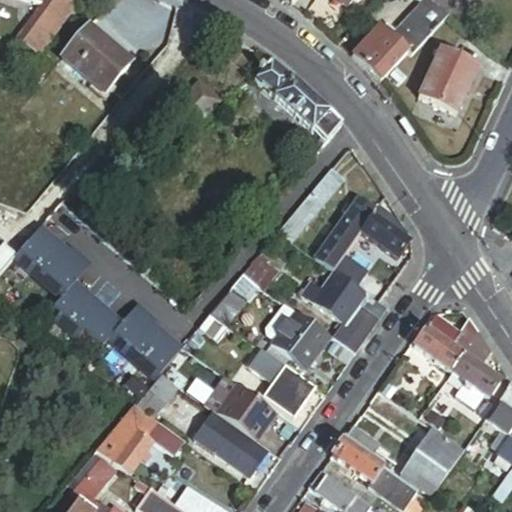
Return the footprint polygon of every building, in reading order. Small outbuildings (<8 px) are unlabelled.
[(42,0),(11,0),(39,9),(42,0)] [(73,0),(46,0),(15,44),(37,61),(75,9),(69,6),(73,0)] [(352,0),(333,0),(345,9),(352,0)] [(409,60),(446,19),(427,1),(389,41),(405,56),(409,60)] [(132,68),(88,31),(60,64),(104,101),(132,68)] [(351,61),(362,71),(389,41),(378,31),(351,61)] [(362,71),(378,86),(405,56),(389,41),(362,71)] [(445,58),(416,103),(451,126),(480,80),(445,58)] [(289,83),(271,68),(255,86),(274,102),(273,103),(310,137),(311,136),(320,144),(316,148),(321,153),(341,130),(289,83)] [(219,106),(198,85),(175,109),(196,129),(219,106)] [(346,183),(333,171),(277,239),(291,249),(346,183)] [(360,238),(375,217),(355,204),(332,237),(314,264),(334,277),(342,265),(360,238)] [(389,220),(378,213),(375,217),(360,238),(397,265),(408,249),(403,246),(406,241),(389,220)] [(91,267),(72,251),(70,254),(41,231),(12,265),(59,305),(76,286),(91,267)] [(276,264),(264,254),(242,280),(255,289),(276,264)] [(354,274),(342,265),(334,277),(346,286),(354,274)] [(386,313),(346,286),(334,277),(326,288),(321,295),(311,288),(306,296),(302,293),(298,298),(343,329),(333,343),(335,345),(355,359),(386,313)] [(255,289),(242,280),(231,293),(247,305),(259,292),(255,289)] [(321,295),(326,288),(316,281),(311,288),(321,295)] [(83,337),(102,353),(108,345),(124,326),(76,286),(59,305),(46,320),(76,345),(83,337)] [(210,319),(227,331),(247,305),(231,293),(210,319)] [(185,349),(157,326),(159,323),(140,307),(124,326),(108,345),(155,385),(160,379),(185,349)] [(264,340),(271,345),(292,315),(281,307),(263,334),(264,340)] [(305,374),(324,346),(306,334),(311,327),(292,315),(271,345),(269,349),(305,374)] [(227,331),(210,319),(209,321),(199,332),(218,346),(229,332),(227,331)] [(436,321),(426,333),(453,353),(470,328),(468,325),(460,337),(436,321)] [(306,334),(324,346),(328,340),(311,327),(306,334)] [(479,338),(470,328),(453,353),(426,333),(414,351),(452,376),(479,338)] [(491,356),(479,338),(452,376),(488,402),(499,385),(480,371),(491,356)] [(197,339),(189,349),(196,355),(204,345),(197,339)] [(348,369),(355,359),(335,345),(328,355),(348,369)] [(279,367),(261,355),(249,372),(272,389),(281,376),(275,372),(279,367)] [(162,380),(179,392),(187,382),(170,367),(161,379),(162,380)] [(294,424),(316,393),(279,367),(275,372),(281,376),(272,389),(263,403),(294,424)] [(179,392),(162,380),(135,414),(150,424),(179,392)] [(238,390),(226,382),(206,411),(217,419),(238,390)] [(511,387),(485,424),(501,437),(509,442),(499,457),(498,458),(508,467),(511,469),(511,387)] [(276,417),(238,390),(217,419),(256,446),(276,417)] [(150,424),(135,414),(100,458),(129,478),(152,447),(145,443),(156,427),(150,424)] [(266,456),(211,419),(194,445),(248,482),(266,456)] [(183,446),(156,427),(145,443),(152,447),(172,462),(183,446)] [(342,444),(369,463),(379,449),(352,430),(342,444)] [(430,500),(463,454),(432,432),(397,482),(410,492),(415,495),(418,492),(430,500)] [(491,451),(499,457),(509,442),(501,437),(491,451)] [(387,476),(369,463),(342,444),(330,461),(369,488),(371,489),(379,477),(384,480),(387,476)] [(79,503),(78,504),(87,511),(115,476),(95,461),(69,492),(73,495),(71,497),(79,503)] [(503,475),(508,479),(511,473),(511,469),(508,467),(503,475)] [(511,473),(508,479),(493,500),(501,506),(511,490),(511,473)] [(403,511),(415,495),(410,492),(403,501),(385,489),(392,479),(387,476),(384,480),(379,477),(371,489),(369,488),(367,491),(396,511),(403,511)] [(369,511),(319,477),(309,491),(338,511),(369,511)] [(397,482),(392,479),(385,489),(403,501),(410,492),(397,482)] [(221,511),(189,490),(175,510),(177,511),(185,511),(189,506),(197,511),(221,511)] [(170,511),(148,496),(136,511),(170,511)]
